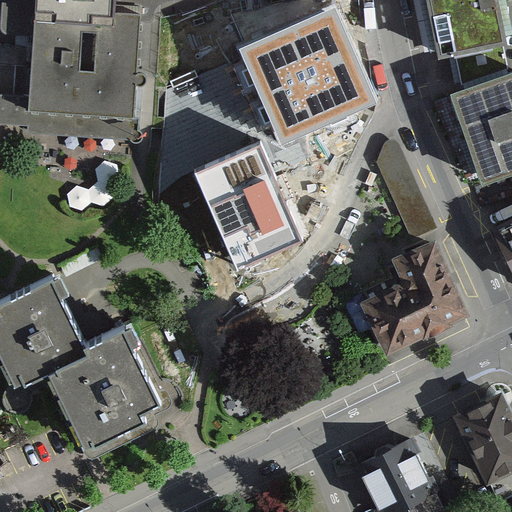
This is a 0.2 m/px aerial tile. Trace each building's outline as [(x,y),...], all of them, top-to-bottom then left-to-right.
[(3,0),(2,32),(33,39),(30,99),(0,97),(0,124),(27,126),(26,134),(135,141),(140,10),(182,0),(3,0)] [(500,0),(430,0),(441,51),(458,48),(465,78),(511,61),(511,54),(508,38),(500,0)] [(380,105),(337,5),(239,47),(283,147),(380,105)] [(511,74),(458,94),(488,178),(511,169),(511,74)] [(306,239),(261,138),(193,169),(239,269),(306,239)] [(379,152),(379,160),(414,236),(438,225),(403,149),(398,144),(393,142),(388,143),(382,146),(379,152)] [(511,219),(497,227),(511,258),(511,219)] [(471,304),(437,228),(392,247),(403,272),(360,291),(387,345),(471,304)] [(91,346),(58,275),(0,301),(0,346),(16,381),(55,362),(92,441),(171,405),(134,326),(91,346)] [(511,406),(507,397),(459,421),(491,486),(511,476),(511,406)] [(416,438),(357,466),(379,511),(433,511),(448,505),(416,438)]
